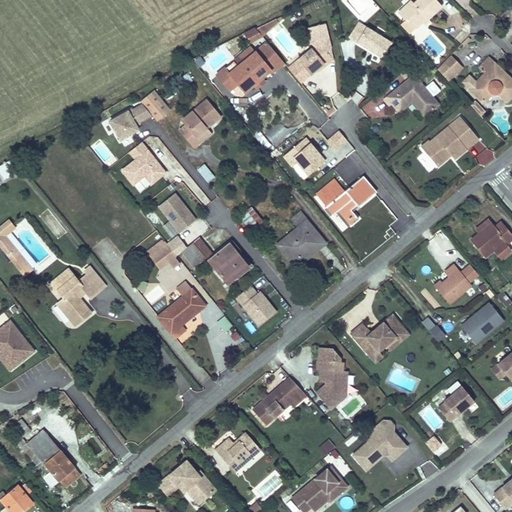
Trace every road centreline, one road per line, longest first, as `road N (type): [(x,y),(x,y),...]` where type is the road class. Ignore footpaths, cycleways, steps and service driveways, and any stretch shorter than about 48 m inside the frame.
road 1 (unclassified): [(133,463),(307,319)]
road 2 (residential): [(0,396),(64,377),(133,463)]
road 3 (unknown): [(200,406),(99,276)]
road 4 (unknown): [(260,46),(337,118),(360,93),(367,69)]
road 5 (unclassified): [(307,319),(427,221)]
road 6 (residential): [(397,511),(511,422)]
road 7 (residential): [(219,209),(307,319)]
road 8 (residential): [(427,221),(337,118)]
